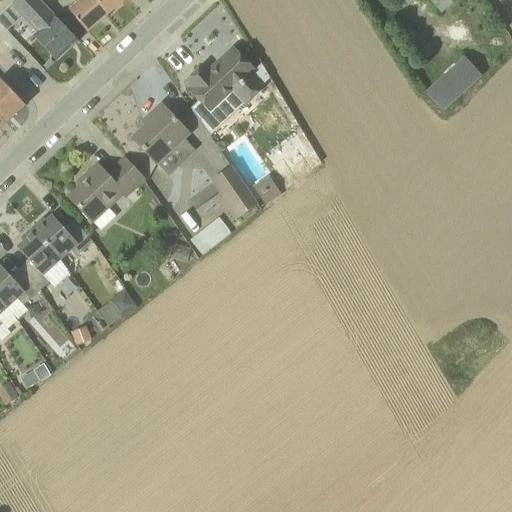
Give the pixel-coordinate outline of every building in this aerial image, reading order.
[(38,0),(18,0),(12,6),(37,33),(33,36),(56,61),(77,41),(38,0)] [(87,32),(109,14),(99,1),(97,0),(79,0),(80,0),(69,10),(76,19),(87,32)] [(97,0),(99,1),(109,14),(124,0),(97,0)] [(431,0),(442,13),(456,0),(431,0)] [(250,74),(254,71),(234,49),(209,72),(204,65),(185,82),(191,88),(190,90),(201,102),(192,110),(209,135),(245,104),(263,87),(250,74)] [(427,92),(443,110),(481,76),(464,58),(427,92)] [(24,105),(0,79),(0,117),(6,123),(24,105)] [(132,139),(157,165),(189,135),(161,105),(149,116),(153,119),(132,139)] [(125,197),(143,180),(124,159),(106,175),(97,165),(85,177),(88,180),(69,197),(92,222),(122,194),(125,197)] [(216,202),(231,222),(257,204),(231,167),(210,182),(222,198),(216,202)] [(282,196),(268,177),(252,189),(266,207),(282,196)] [(76,258),(93,243),(72,220),(63,228),(52,215),(45,221),(43,218),(32,229),(60,260),(71,251),(76,258)] [(202,257),(231,234),(219,219),(190,241),(202,257)] [(19,268),(40,291),(49,282),(54,287),(70,273),(60,260),(32,229),(20,239),(23,241),(16,247),(28,260),(19,268)] [(173,246),(169,259),(185,264),(189,251),(173,246)] [(40,291),(19,268),(10,276),(0,265),(0,300),(7,308),(17,299),(23,306),(40,291)] [(127,290),(99,309),(110,325),(138,306),(127,290)] [(39,380),(34,371),(20,379),(26,388),(39,380)]
